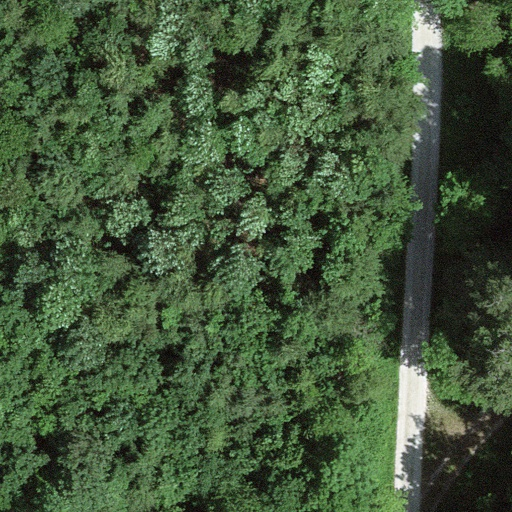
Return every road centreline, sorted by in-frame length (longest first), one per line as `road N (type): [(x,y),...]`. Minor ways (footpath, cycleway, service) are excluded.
road 1 (track): [(407,511),(430,143),(425,0)]
road 2 (track): [(433,511),(511,407)]
